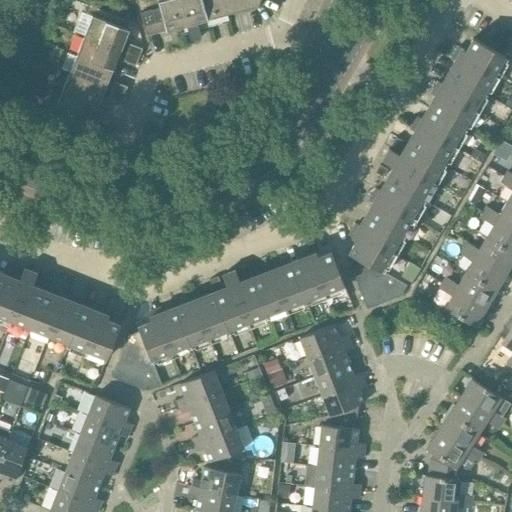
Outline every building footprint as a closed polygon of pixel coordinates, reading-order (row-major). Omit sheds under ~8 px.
[(136,0),(146,34),(186,23),(190,36),(190,37),(191,38),(192,39),(193,40),(194,40),(195,40),(196,40),(198,39),(199,39),(199,38),(200,37),(200,36),(201,35),(200,33),(200,32),(210,29),(207,18),(258,4),(259,0),(136,0)] [(84,36),(120,50),(128,30),(92,16),(84,36)] [(77,55),(113,69),(120,50),(84,36),(77,55)] [(349,264),(367,309),(401,296),(407,285),(381,270),(505,56),(473,38),(466,51),(459,47),(452,59),(459,63),(445,86),(438,82),(431,94),(438,98),(425,121),(418,117),(411,129),(418,133),(404,157),(389,149),(382,161),(397,170),(383,193),(376,188),(369,201),(376,205),(363,228),(356,224),(349,236),(356,240),(349,253),(354,256),(349,264)] [(126,52),(139,57),(142,49),(129,44),(126,52)] [(139,57),(126,52),(122,61),(135,66),(139,57)] [(77,55),(69,74),(105,88),(113,69),(77,55)] [(62,93),(98,107),(105,88),(69,74),(62,93)] [(111,90),(124,95),(127,87),(114,81),(111,90)] [(35,83),(32,94),(42,97),(46,87),(35,83)] [(124,95),(111,90),(107,99),(121,104),(124,95)] [(90,127),(98,107),(62,93),(54,113),(90,127)] [(95,129),(108,134),(112,125),(99,120),(95,129)] [(399,149),(403,142),(396,137),(391,145),(399,149)] [(380,165),(375,173),(383,177),(387,169),(380,165)] [(511,205),(511,181),(504,177),(501,183),(511,189),(511,192),(507,202),(511,205)] [(511,228),(511,205),(507,202),(500,214),(487,207),(484,212),(511,228)] [(511,252),(511,228),(484,212),(481,218),(493,225),(486,237),(511,252)] [(227,241),(224,233),(212,238),(214,245),(227,241)] [(506,273),(511,262),(511,252),(486,237),(479,249),(467,242),(463,248),(506,273)] [(139,331),(128,335),(112,377),(146,390),(161,385),(151,359),(344,285),(331,251),(317,256),(314,248),(301,253),(304,261),(279,271),(276,263),(263,268),(266,276),(241,286),(235,269),(222,275),(228,291),(202,301),(199,293),(186,298),(189,306),(164,315),(161,307),(148,312),(151,320),(137,326),(139,331)] [(506,273),(463,248),(460,253),(473,261),(466,272),(496,290),(506,273)] [(20,266),(12,263),(9,271),(17,274),(20,266)] [(239,268),(242,276),(251,273),(247,265),(239,268)] [(37,273),(24,268),(18,284),(0,276),(0,316),(107,358),(120,324),(107,319),(110,311),(97,306),(94,314),(69,304),(72,296),(59,291),(56,299),(31,289),(37,273)] [(496,290),(466,272),(459,284),(446,277),(443,283),(486,308),(496,290)] [(41,275),(38,283),(46,286),(49,278),(41,275)] [(221,284),(218,276),(210,279),(213,287),(221,284)] [(444,309),(474,326),(475,327),(486,308),(443,283),(440,289),(452,296),(444,309)] [(307,357),(349,341),(347,335),(339,338),(333,324),(299,337),(307,357)] [(511,367),(511,366),(511,326),(502,343),(511,349),(511,354),(506,363),(511,367)] [(307,357),(314,376),(349,363),(344,351),(352,348),(349,341),(307,357)] [(314,376),(322,395),(364,379),(361,372),(353,375),(349,363),(314,376)] [(179,407),(221,390),(213,370),(179,383),(184,397),(177,400),(179,407)] [(460,397),(502,423),(505,418),(503,416),(510,405),(501,398),(472,378),(460,397)] [(322,395),(329,415),(358,404),(364,402),(358,389),(366,386),(364,379),(322,395)] [(228,409),(221,390),(179,407),(182,413),(189,410),(194,422),(228,409)] [(129,408),(126,407),(95,394),(87,414),(129,431),(132,424),(124,421),(129,408)] [(449,414),(478,433),(486,421),(498,429),(502,423),(460,397),(449,414)] [(319,446),(364,451),(364,444),(356,443),(358,429),(356,428),(358,404),(329,415),(329,425),(321,424),(319,446)] [(236,428),(228,409),(194,422),(199,435),(191,438),(194,445),(236,428)] [(87,414),(80,433),(114,447),(119,434),(127,437),(129,431),(87,414)] [(449,414),(438,431),(479,458),(483,452),(471,444),(478,433),(449,414)] [(0,457),(7,440),(10,431),(0,427),(0,457)] [(236,428),(194,445),(196,451),(204,448),(209,462),(244,448),(236,428)] [(429,475),(454,478),(456,468),(457,467),(467,474),(474,462),(476,463),(479,458),(438,431),(426,449),(434,454),(430,459),(429,475)] [(80,433),(72,452),(114,469),(117,462),(109,459),(114,447),(80,433)] [(7,440),(0,457),(0,477),(14,482),(27,448),(7,440)] [(319,446),(317,466),(353,470),(355,457),(363,458),(364,451),(319,446)] [(72,452),(65,471),(99,485),(104,472),(112,475),(114,469),(72,452)] [(191,486),(236,495),(240,473),(204,466),(201,480),(193,479),(191,486)] [(317,466),(314,486),(359,491),(360,484),(352,483),(353,470),(317,466)] [(65,471),(57,490),(99,507),(102,500),(94,497),(99,485),(65,471)] [(422,496),(471,502),(472,495),(458,494),(459,479),(454,478),(429,475),(424,475),(422,496)] [(218,511),(232,511),(236,495),(191,486),(190,493),(198,494),(196,507),(218,511)] [(312,507),(349,511),(350,497),(358,498),(359,491),(314,486),(312,507)] [(50,510),(53,511),(88,511),(89,510),(93,511),(97,511),(99,507),(57,490),(50,510)] [(422,496),(420,511),(455,511),(456,507),(471,508),(471,502),(422,496)]
